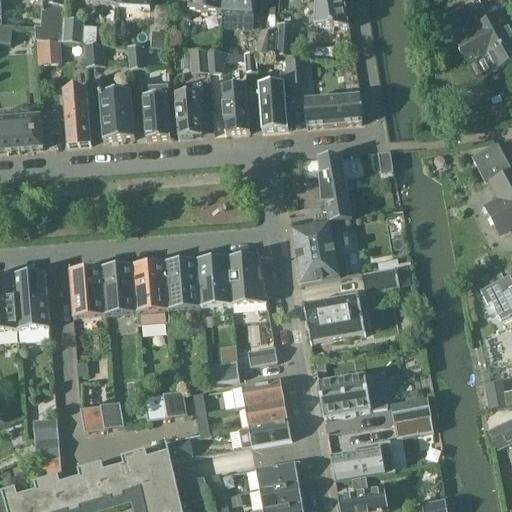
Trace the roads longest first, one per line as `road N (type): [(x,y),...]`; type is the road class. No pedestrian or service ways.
road 1 (residential): [(324,511),(275,235)]
road 2 (residential): [(0,258),(275,235)]
road 3 (residential): [(0,174),(261,153)]
